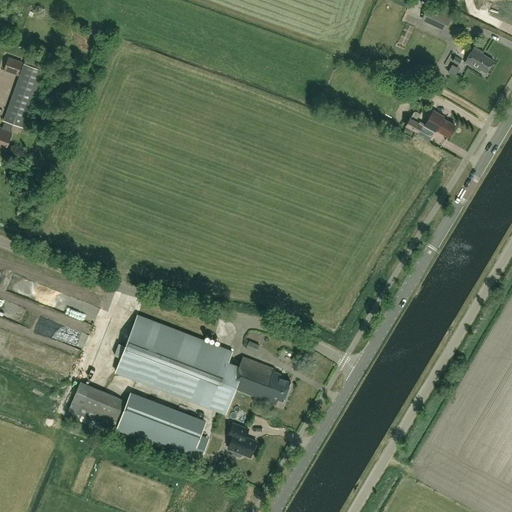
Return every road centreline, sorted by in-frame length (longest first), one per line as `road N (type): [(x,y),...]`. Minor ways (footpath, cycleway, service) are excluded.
road 1 (unclassified): [(358,373),(297,336),(0,240)]
road 2 (unclassified): [(353,511),(511,246)]
road 3 (tertiary): [(358,373),(511,114)]
road 4 (tertiary): [(273,511),(358,373)]
